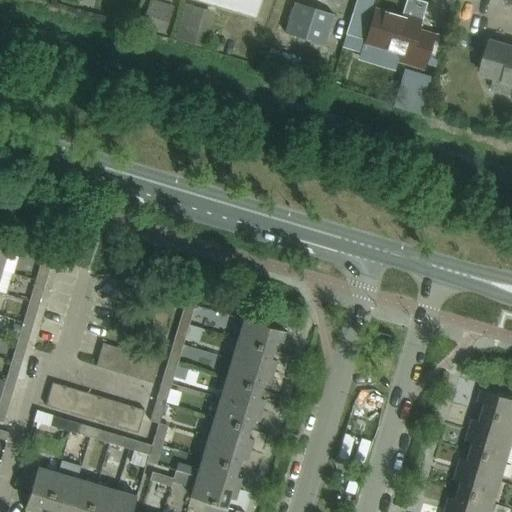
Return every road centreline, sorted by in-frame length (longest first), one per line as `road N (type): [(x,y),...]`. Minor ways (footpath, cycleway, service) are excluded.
road 1 (tertiary): [(376,252),(0,140)]
road 2 (residential): [(376,252),(299,511)]
road 3 (residential): [(365,511),(439,270)]
